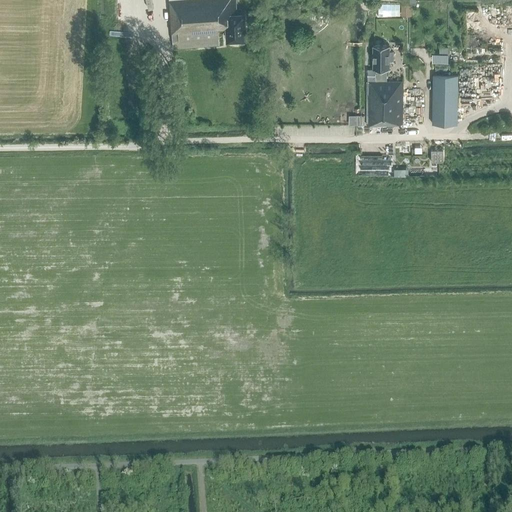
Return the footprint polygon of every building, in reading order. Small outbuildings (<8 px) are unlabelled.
[(169,0),(173,48),(219,45),(218,32),(218,31),(227,30),(228,39),(227,39),(227,40),(231,40),(231,39),(245,39),(243,14),(236,14),(235,0),(169,0)] [(411,5),(401,5),(401,16),(411,16),(411,5)] [(367,82),(366,125),(402,124),(403,81),(387,81),(386,69),(390,69),(390,61),(394,61),(394,52),(390,52),(390,46),(372,45),(372,69),(375,69),(375,81),(367,82)] [(457,76),(432,76),(432,124),(457,124),(457,76)] [(404,89),(404,121),(415,121),(415,124),(425,124),(425,89),(404,89)] [(443,162),(443,153),(443,150),(431,150),(431,162),(438,162),(443,162)]
